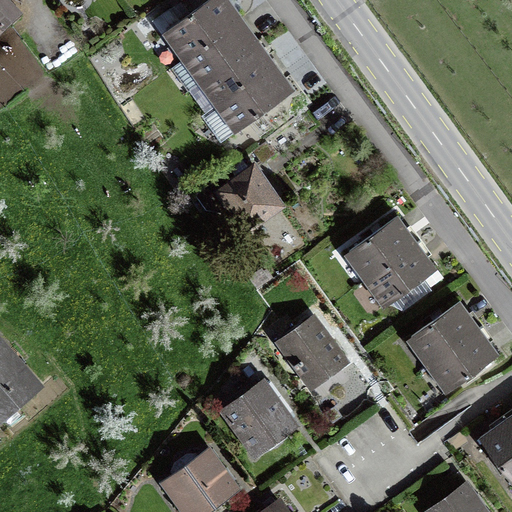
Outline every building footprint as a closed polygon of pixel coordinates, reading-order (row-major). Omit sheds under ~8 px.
[(235,21),(241,17),(229,0),(207,0),(171,27),(190,54),(235,21)] [(206,77),(252,44),(235,21),(190,54),(184,58),(200,81),(206,77)] [(275,63),(258,39),(252,44),(206,77),(223,100),(268,67),(275,63)] [(223,100),(217,104),(236,130),(236,131),(288,94),(268,67),(223,100)] [(276,203),(252,169),(238,178),(230,167),(194,194),(205,209),(223,213),(233,205),(246,224),(276,203)] [(349,250),(368,277),(417,242),(397,215),(349,250)] [(417,242),(368,277),(387,304),(436,268),(417,242)] [(411,336),(430,362),(479,327),(459,300),(411,336)] [(299,365),(311,382),(342,360),(313,319),(282,342),(296,362),(294,364),(296,367),(299,365)] [(479,327),(430,362),(449,389),(498,353),(479,327)] [(0,343),(0,413),(35,383),(0,343)] [(255,450),(292,424),(285,415),(291,410),(269,380),(226,410),(255,450)] [(511,426),(506,418),(479,437),(511,482),(511,426)] [(188,511),(198,511),(233,487),(207,452),(162,485),(177,505),(181,502),(188,511)] [(484,511),(465,486),(429,511),(484,511)] [(286,511),(279,503),(266,511),(286,511)]
